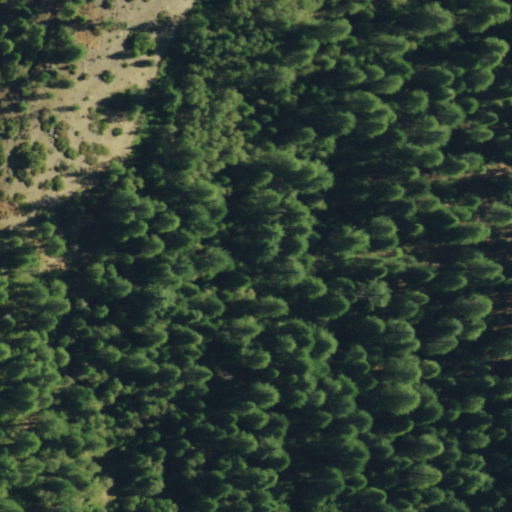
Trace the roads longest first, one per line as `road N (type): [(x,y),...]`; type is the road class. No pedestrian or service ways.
road 1 (residential): [(0,495),(198,0)]
road 2 (residential): [(366,511),(325,362),(347,297),(398,263),(469,250),(511,255)]
